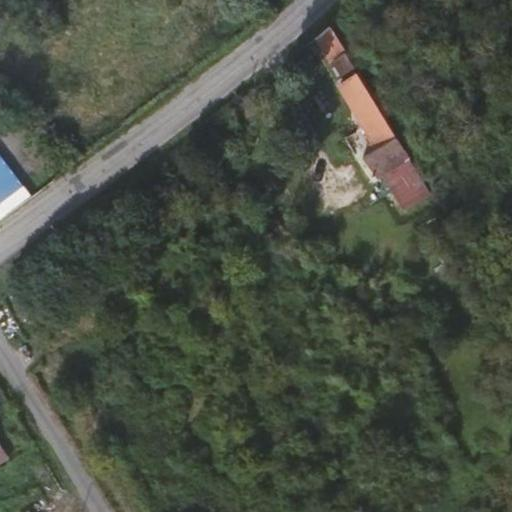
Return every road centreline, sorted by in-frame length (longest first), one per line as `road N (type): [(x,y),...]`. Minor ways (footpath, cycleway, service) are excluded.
road 1 (tertiary): [(318,0),(255,58),(0,249)]
road 2 (residential): [(0,344),(100,511)]
